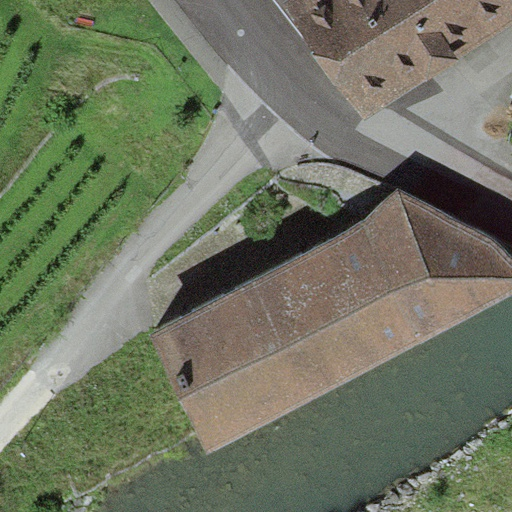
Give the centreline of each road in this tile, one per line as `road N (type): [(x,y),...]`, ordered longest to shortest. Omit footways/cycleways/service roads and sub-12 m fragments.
road 1 (residential): [(406,147),(290,91),(224,0)]
road 2 (residential): [(511,55),(406,147)]
road 3 (residential): [(511,214),(406,147)]
